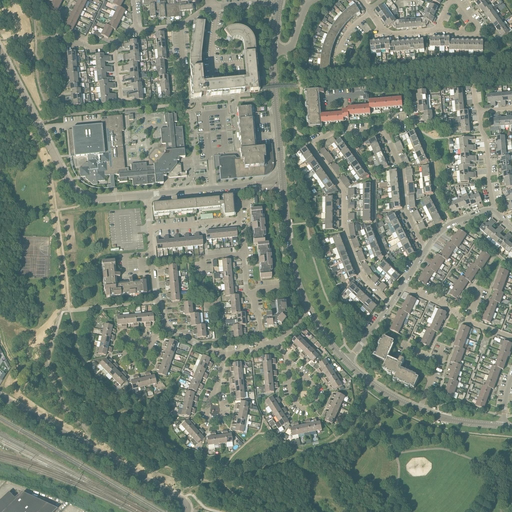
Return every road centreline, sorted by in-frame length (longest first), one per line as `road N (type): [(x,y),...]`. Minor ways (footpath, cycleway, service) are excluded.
road 1 (residential): [(389,305),(363,278),(346,240),(342,191),(312,149),(330,133),(382,130)]
road 2 (tertiary): [(147,195),(94,199),(70,185),(0,52)]
road 3 (unclassified): [(186,511),(181,498),(0,395)]
road 4 (tertiary): [(147,195),(282,184)]
road 5 (tertiary): [(310,314),(291,262),(282,184)]
road 6 (tertiary): [(282,184),(273,52)]
road 7 (residential): [(426,250),(408,222),(402,175),(382,130)]
